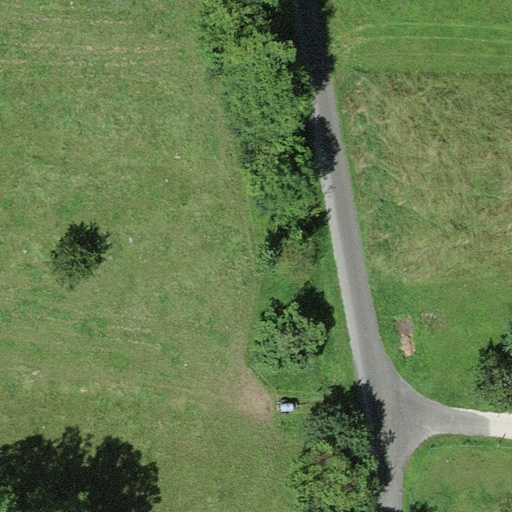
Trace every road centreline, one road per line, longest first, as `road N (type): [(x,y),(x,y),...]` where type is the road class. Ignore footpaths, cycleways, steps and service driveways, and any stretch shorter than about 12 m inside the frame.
road 1 (track): [(304,0),(382,408),(389,511)]
road 2 (track): [(511,426),(382,408)]
